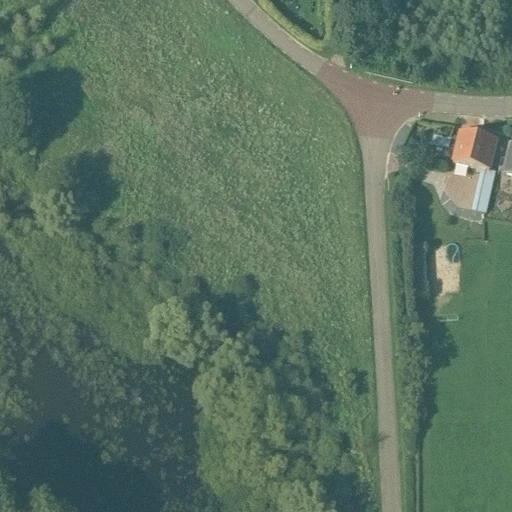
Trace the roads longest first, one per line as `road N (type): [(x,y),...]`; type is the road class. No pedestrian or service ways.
road 1 (unclassified): [(389,511),(374,92)]
road 2 (unclassified): [(374,92),(338,80),(287,46),(240,0)]
road 3 (unclassified): [(374,92),(511,107)]
